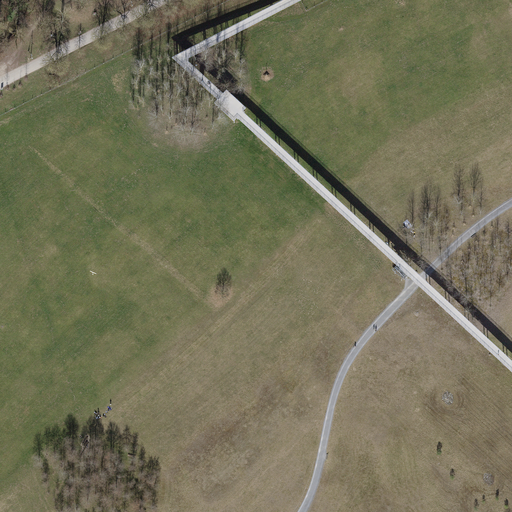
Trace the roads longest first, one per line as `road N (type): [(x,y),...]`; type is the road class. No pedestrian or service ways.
road 1 (track): [(511,203),(415,283),(345,369),(305,511)]
road 2 (track): [(160,0),(0,82)]
